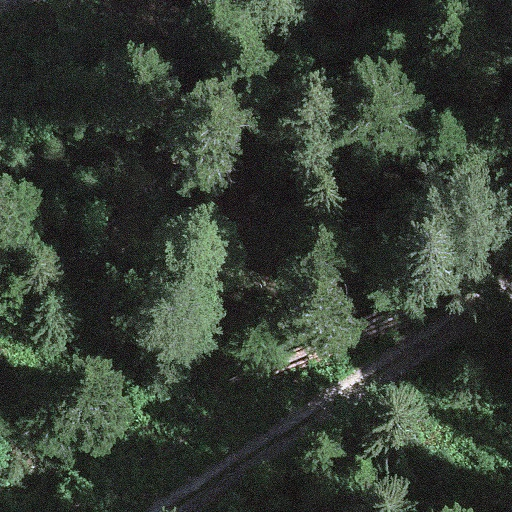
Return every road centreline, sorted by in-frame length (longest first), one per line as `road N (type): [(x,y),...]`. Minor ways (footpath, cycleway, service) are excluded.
road 1 (track): [(511,323),(197,511)]
road 2 (track): [(254,478),(401,511)]
